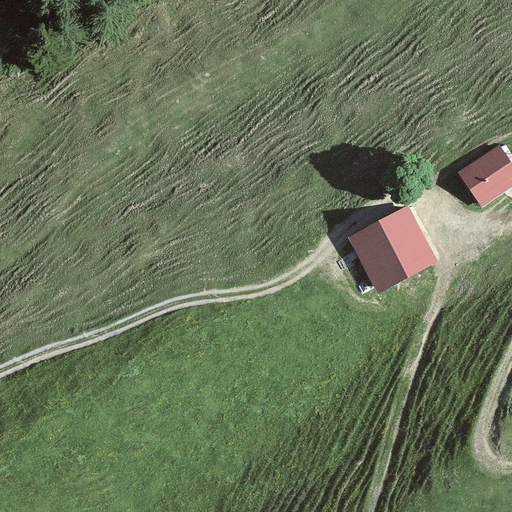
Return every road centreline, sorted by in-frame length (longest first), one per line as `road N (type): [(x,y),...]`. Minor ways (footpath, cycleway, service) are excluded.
road 1 (track): [(0,375),(190,301),(300,281),(343,235),(390,206),(426,205),(456,225)]
road 2 (track): [(456,225),(375,511)]
road 3 (track): [(511,360),(483,427),(491,466),(511,468)]
